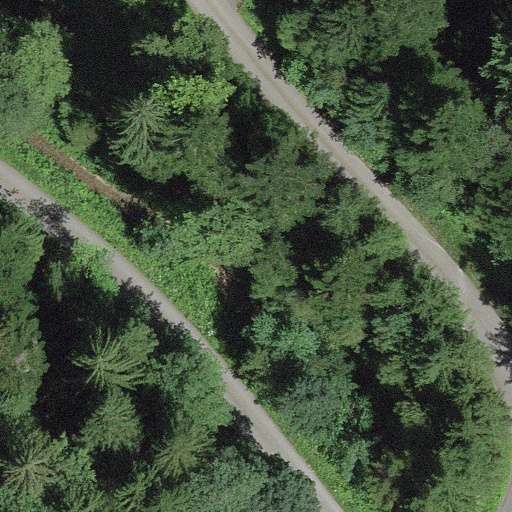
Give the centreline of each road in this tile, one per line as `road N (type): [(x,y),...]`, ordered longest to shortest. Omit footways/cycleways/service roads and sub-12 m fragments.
road 1 (track): [(0,177),(115,272),(327,511)]
road 2 (track): [(511,355),(264,70),(214,0)]
